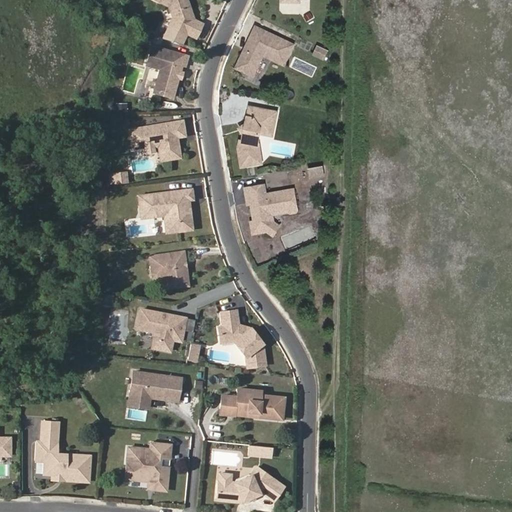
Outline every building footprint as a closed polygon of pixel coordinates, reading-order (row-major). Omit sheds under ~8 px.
[(187,3),(186,0),(154,0),(169,7),(173,19),(170,26),(196,38),(202,25),(193,20),(190,10),(188,9),(186,5),(187,3)] [(287,66),(298,41),(256,23),(237,67),(263,79),(271,59),(287,66)] [(186,67),(188,57),(152,47),(147,66),(161,70),(154,93),(173,99),(178,80),(180,73),(182,66),(186,67)] [(273,130),(275,114),(248,110),(245,130),(242,132),(241,138),(243,140),(243,144),(239,144),(238,152),(241,168),(244,170),(259,167),(261,164),(258,148),(260,136),(260,131),(263,129),(273,130)] [(185,138),(182,123),(129,136),(134,154),(156,149),(160,151),(163,164),(181,160),(177,140),(185,138)] [(260,136),(272,138),(273,130),(263,129),(260,131),(260,136)] [(326,177),(324,167),(311,170),(312,179),(326,177)] [(117,191),(130,188),(128,178),(115,180),(117,191)] [(268,195),(265,186),(247,190),(250,205),(253,205),(255,212),(258,212),(258,217),(256,218),(257,223),(254,223),(256,235),(271,232),(277,223),(275,215),(292,211),(294,212),(299,211),(300,209),(295,189),(268,195)] [(193,198),(191,188),(139,197),(141,209),(150,208),(150,213),(161,211),(165,214),(165,215),(169,232),(194,228),(191,209),(187,210),(185,199),(189,198),(193,198)] [(141,209),(143,219),(165,215),(165,214),(161,211),(150,213),(150,208),(141,209)] [(187,285),(181,251),(148,257),(152,278),(165,276),(171,275),(173,287),(187,285)] [(167,288),(173,287),(171,275),(165,276),(167,288)] [(221,328),(216,328),(217,334),(228,332),(230,342),(232,342),(244,357),(245,367),(264,365),(261,349),(258,345),(259,343),(247,328),(242,333),(236,326),(233,310),(219,313),(221,328)] [(170,342),(179,343),(182,324),(174,322),(174,317),(138,312),(135,331),(153,334),(152,341),(156,341),(157,343),(156,352),(168,354),(170,342)] [(217,334),(219,344),(230,342),(228,332),(217,334)] [(193,366),(206,368),(208,353),(195,351),(193,366)] [(131,373),(128,396),(165,401),(167,378),(131,373)] [(165,401),(176,403),(179,380),(167,378),(165,401)] [(221,397),(220,415),(235,417),(236,412),(258,414),(258,418),(282,420),(283,399),(260,397),(260,393),(237,390),(237,399),(221,397)] [(57,443),(58,422),(42,421),(41,442),(37,441),(35,461),(43,461),(43,474),(51,474),(63,475),(63,480),(74,481),(75,479),(79,480),(79,481),(88,482),(89,456),(56,454),(49,453),(50,443),(57,443)] [(0,454),(3,455),(3,452),(10,452),(11,437),(0,437),(0,454)] [(150,444),(149,450),(127,448),(126,463),(136,464),(134,481),(147,482),(152,482),(152,490),(165,491),(168,467),(160,466),(160,460),(168,460),(170,446),(150,444)] [(252,457),(269,459),(270,449),(247,447),(247,452),(252,452),(252,457)] [(126,463),(125,480),(134,481),(136,464),(126,463)] [(234,484),(230,483),(218,482),(216,501),(240,503),(244,501),(245,501),(252,497),(261,494),(273,502),(283,488),(256,469),(250,476),(234,484)] [(230,476),(218,475),(218,482),(230,483),(230,476)]
